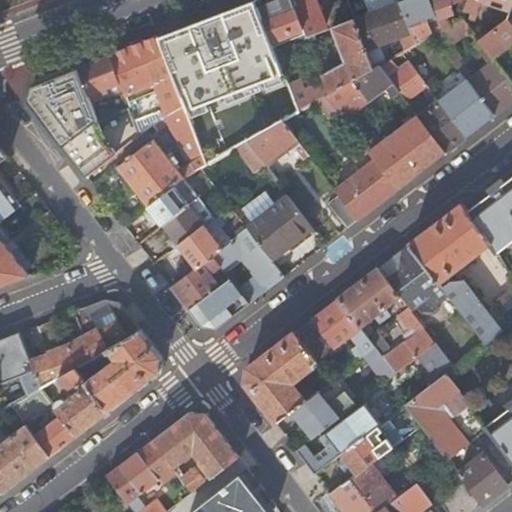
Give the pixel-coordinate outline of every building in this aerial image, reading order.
[(272,44),(304,31),(292,0),(260,0),(255,2),(272,44)] [(313,0),(292,0),(304,31),(307,38),(324,32),(319,18),(320,17),(313,0)] [(370,0),(368,1),(373,13),(377,12),(399,3),(398,0),(370,0)] [(417,47),(431,39),(424,21),(432,18),(434,22),(439,20),(430,0),(408,0),(399,3),(417,47)] [(430,0),(439,20),(454,15),(450,5),(465,0),(430,0)] [(454,15),(466,11),(469,0),(465,0),(450,5),(454,15)] [(511,0),(469,0),(466,11),(472,13),(470,19),(475,22),(481,5),(480,2),(511,12),(511,9),(511,0)] [(234,10),(213,18),(185,29),(157,40),(184,108),(186,114),(189,113),(205,107),(239,94),(259,86),(265,84),(282,77),(284,77),(277,57),(272,44),(255,2),(234,10)] [(373,13),(354,20),(355,20),(374,71),(379,68),(391,62),(401,56),(417,47),(399,3),(377,12),(373,13)] [(337,27),(350,22),(348,16),(335,21),(337,27)] [(330,96),(374,71),(355,20),(350,22),(337,27),(332,29),(345,64),(330,71),(322,49),(313,52),(325,84),(330,96)] [(511,102),(511,84),(494,62),(489,66),(473,78),(449,46),(471,31),(463,21),(443,32),(432,38),(460,74),(493,118),(507,107),(511,102)] [(511,21),(508,22),(479,42),(485,50),(493,59),(502,53),(508,48),(511,44),(511,21)] [(304,31),(272,44),(277,57),(310,45),(307,38),(304,31)] [(164,119),(184,108),(157,40),(134,49),(111,58),(120,83),(123,91),(125,95),(142,88),(151,85),(164,119)] [(489,66),(494,62),(493,59),(485,50),(479,54),(489,66)] [(120,83),(111,58),(94,64),(78,70),(87,95),(91,104),(123,91),(120,83)] [(427,96),(430,94),(430,93),(425,87),(407,63),(398,70),(391,62),(379,68),(406,103),(422,90),(427,96)] [(330,96),(327,98),(375,161),(397,191),(421,173),(445,154),(417,118),(406,103),(379,68),(374,71),(330,96)] [(27,103),(86,179),(141,137),(130,110),(98,122),(91,104),(87,95),(78,70),(32,88),(27,103)] [(493,118),(460,74),(455,78),(461,84),(437,102),(465,139),(479,128),(493,118)] [(265,84),(268,91),(285,84),(282,77),(265,84)] [(330,96),(325,84),(307,94),(308,96),(295,103),(299,114),(327,98),(330,96)] [(425,87),(430,93),(434,90),(430,84),(425,87)] [(239,94),(242,101),(261,93),(259,86),(239,94)] [(455,147),(465,139),(437,102),(417,118),(445,154),(455,147)] [(205,107),(189,113),(191,120),(208,114),(205,107)] [(206,166),(194,135),(186,114),(184,108),(164,119),(157,124),(152,127),(156,132),(161,129),(162,129),(168,126),(187,165),(176,172),(153,141),(117,168),(132,188),(147,207),(174,187),(183,180),(200,170),(206,166)] [(265,166),(297,141),(283,123),(259,137),(247,143),(265,166)] [(267,169),(293,149),(299,145),(297,141),(265,166),(267,169)] [(254,174),(265,166),(247,143),(235,150),(254,174)] [(302,161),(308,156),(299,145),(293,149),(302,161)] [(378,206),(397,191),(375,161),(335,191),(339,196),(358,221),(378,206)] [(467,213),(491,245),(497,253),(511,241),(511,178),(503,186),(489,196),(467,213)] [(0,222),(21,207),(6,188),(0,180),(0,222)] [(191,192),(183,180),(174,187),(182,198),(191,192)] [(487,194),(489,196),(503,186),(501,183),(494,189),(487,194)] [(162,227),(188,207),(197,200),(198,200),(191,192),(182,198),(174,187),(147,207),(162,227)] [(282,248),(310,226),(288,196),(267,213),(246,230),(247,231),(270,262),(284,251),(282,248)] [(347,230),(358,221),(339,196),(327,204),(347,230)] [(212,220),(197,200),(188,207),(204,226),(212,220)] [(448,294),(485,343),(501,332),(482,306),(464,281),(451,281),(448,278),(491,245),(467,213),(462,205),(436,225),(410,244),(448,294)] [(177,247),(204,226),(188,207),(162,227),(177,247)] [(222,250),(211,235),(219,229),(224,225),(217,216),(212,220),(204,226),(177,247),(195,271),(211,258),(222,250)] [(0,224),(0,238),(25,272),(32,266),(15,244),(0,224)] [(273,266),(316,233),(310,226),(282,248),(284,251),(270,262),(273,266)] [(230,243),(219,229),(211,235),(222,250),(228,245),(230,243)] [(266,292),(283,279),(273,266),(270,262),(247,231),(230,243),(228,245),(240,261),(252,277),(237,289),(249,305),(266,292)] [(25,272),(0,238),(0,288),(29,277),(25,272)] [(440,299),(448,294),(410,244),(403,250),(399,271),(386,281),(410,312),(415,308),(419,313),(430,315),(437,310),(433,305),(440,299)] [(222,250),(211,258),(220,268),(224,273),(240,261),(228,245),(222,250)] [(377,270),(386,281),(399,271),(403,250),(377,270)] [(220,268),(211,258),(195,271),(171,289),(179,300),(187,310),(216,288),(208,277),(220,268)] [(395,374),(417,358),(435,344),(410,312),(386,281),(377,270),(357,285),(337,301),(368,340),(375,335),(366,323),(373,318),(377,324),(388,316),(384,309),(396,301),(399,306),(403,312),(398,316),(413,337),(384,360),(395,374)] [(217,329),(249,305),(237,289),(228,279),(224,281),(216,288),(187,310),(201,328),(217,329)] [(511,287),(495,301),(511,322),(511,287)] [(108,350),(140,331),(119,304),(103,301),(74,313),(84,339),(67,347),(48,354),(48,356),(29,363),(39,389),(40,389),(59,377),(75,368),(86,362),(108,350)] [(368,340),(337,301),(315,317),(294,333),(305,348),(322,335),(333,349),(350,336),(365,355),(368,352),(374,347),(368,340)] [(75,368),(109,412),(134,393),(159,374),(161,359),(140,331),(108,350),(115,360),(96,375),(86,362),(75,368)] [(244,383),(275,423),(290,412),(293,410),(313,395),(306,387),(298,393),(292,385),(293,378),(299,379),(318,364),(305,348),(294,333),(270,352),(247,370),(244,383)] [(28,395),(39,389),(29,363),(19,334),(0,341),(0,384),(21,377),(28,395)] [(409,392),(414,398),(445,374),(453,368),(435,344),(417,358),(430,375),(409,392)] [(368,352),(389,379),(395,374),(384,360),(374,347),(368,352)] [(93,424),(109,412),(75,368),(59,377),(70,391),(71,398),(68,400),(66,400),(63,399),(61,399),(59,400),(57,401),(56,402),(55,404),(54,406),(55,408),(61,415),(77,436),(93,424)] [(421,426),(447,460),(448,460),(488,429),(485,426),(445,374),(414,398),(405,404),(421,426)] [(313,436),(357,403),(337,376),(330,381),(317,391),(313,395),(293,410),(303,423),(313,436)] [(21,420),(38,409),(50,402),(40,389),(39,389),(28,395),(10,405),(21,420)] [(326,433),(341,453),(374,428),(375,427),(380,424),(364,404),(326,433)] [(485,426),(488,429),(511,461),(511,405),(507,410),(485,426)] [(180,479),(192,493),(238,458),(221,436),(204,415),(190,413),(151,443),(172,469),(192,454),(206,473),(200,477),(194,469),(180,479)] [(63,447),(77,436),(61,415),(34,436),(49,457),(63,447)] [(380,424),(375,427),(392,449),(402,441),(386,419),(380,424)] [(25,475),(49,457),(34,436),(25,425),(0,444),(0,491),(1,494),(25,475)] [(375,427),(374,428),(389,449),(390,450),(392,449),(375,427)] [(357,474),(369,465),(389,449),(374,428),(341,453),(357,474)] [(335,458),(341,453),(326,433),(319,438),(326,447),(335,458)] [(172,469),(151,443),(129,459),(108,476),(127,502),(172,469)] [(313,457),(304,444),(296,450),(306,463),(313,457)] [(306,463),(314,474),(335,458),(326,447),(313,457),(306,463)] [(483,455),(459,474),(464,481),(482,504),(494,495),(506,485),(483,455)] [(343,511),(378,511),(395,499),(369,465),(357,474),(330,494),(343,511)] [(266,511),(275,506),(261,488),(247,469),(191,511),(266,511)] [(437,501),(445,511),(471,511),(482,504),(464,481),(437,501)] [(389,511),(396,507),(402,511),(418,511),(430,504),(415,484),(395,499),(378,511),(389,511)] [(166,511),(157,499),(140,511),(166,511)]
